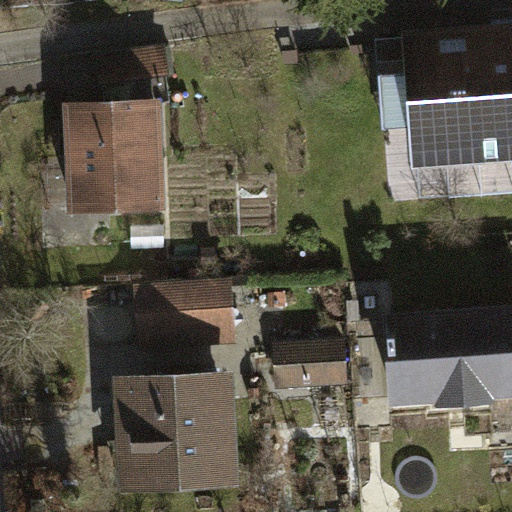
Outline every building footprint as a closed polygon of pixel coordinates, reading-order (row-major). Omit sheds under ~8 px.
[(511,33),(411,41),(414,83),(385,85),(390,144),(419,142),(423,195),(511,187),(511,33)] [(73,118),(72,224),(175,225),(175,65),(104,65),(104,118),(73,118)] [(238,283),(136,288),(140,359),(242,353),(238,283)] [(511,319),(391,324),(395,415),(511,410),(511,319)] [(356,346),(283,348),(284,396),(358,394),(356,346)] [(242,381),(121,382),(122,500),(243,499),(242,381)]
